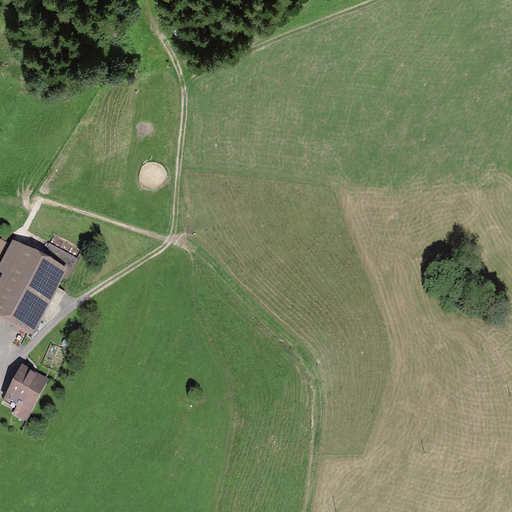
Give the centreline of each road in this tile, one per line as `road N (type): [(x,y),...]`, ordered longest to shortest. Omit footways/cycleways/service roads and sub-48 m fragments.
road 1 (track): [(16,355),(172,236),(184,91),(159,23)]
road 2 (track): [(183,85),(375,0)]
